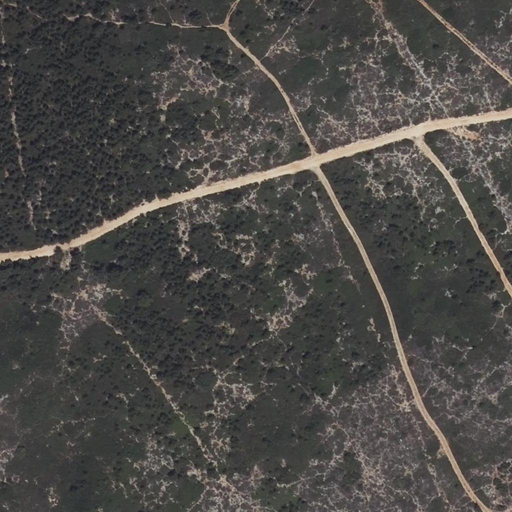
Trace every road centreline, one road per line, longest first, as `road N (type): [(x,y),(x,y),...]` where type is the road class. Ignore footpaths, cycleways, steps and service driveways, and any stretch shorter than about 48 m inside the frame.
road 1 (track): [(511,111),(197,189),(0,262)]
road 2 (track): [(314,160),(268,71),(230,37),(223,21),(238,0)]
road 3 (track): [(511,79),(421,0)]
